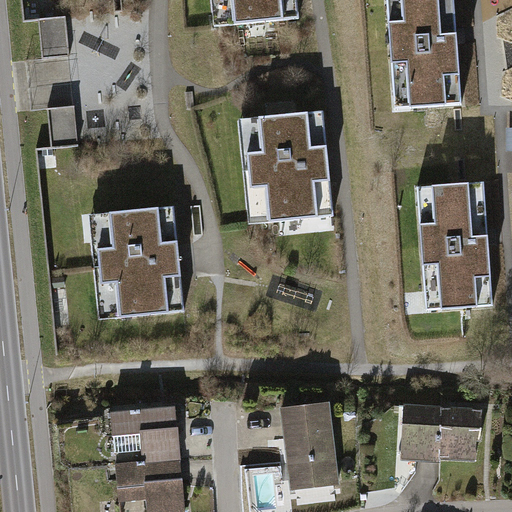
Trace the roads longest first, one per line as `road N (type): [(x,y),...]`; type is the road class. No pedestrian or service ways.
road 1 (unknown): [(491,0),(509,362)]
road 2 (unknown): [(328,74),(361,369)]
road 3 (secondary): [(0,312),(19,511)]
